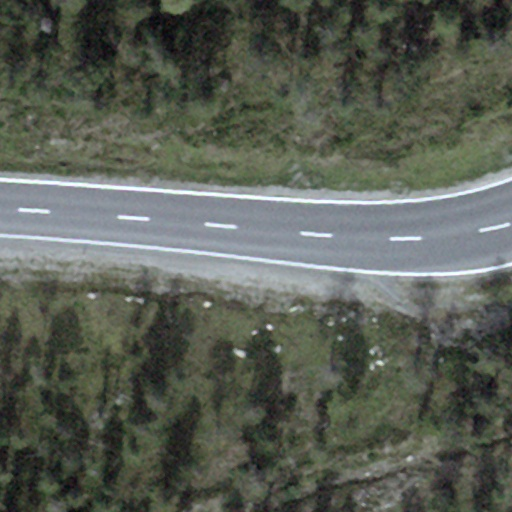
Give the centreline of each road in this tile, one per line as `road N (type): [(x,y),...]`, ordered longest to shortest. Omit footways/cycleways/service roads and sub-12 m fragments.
road 1 (primary): [(511,220),(389,237),(0,207)]
road 2 (track): [(511,386),(99,511)]
